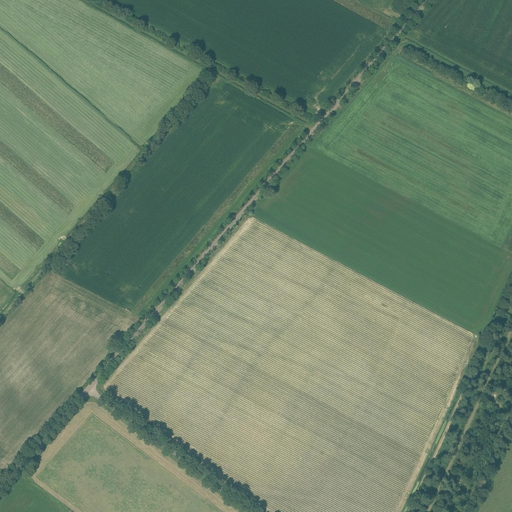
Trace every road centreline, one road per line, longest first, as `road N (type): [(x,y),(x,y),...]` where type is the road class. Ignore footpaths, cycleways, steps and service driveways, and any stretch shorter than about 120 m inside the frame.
road 1 (unclassified): [(87,388),(427,0)]
road 2 (unclassified): [(251,511),(87,388)]
road 3 (track): [(427,511),(511,328)]
road 4 (unclassified): [(0,489),(87,388)]
